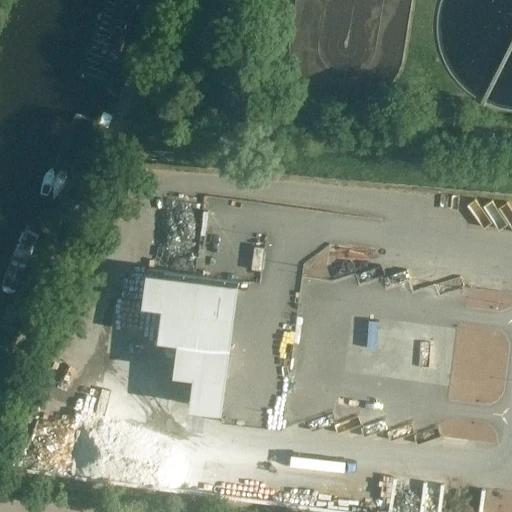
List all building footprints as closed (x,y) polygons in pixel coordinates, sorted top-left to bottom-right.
[(295,0),(289,45),(290,59),(295,72),(302,83),(312,93),(325,99),(338,103),(353,103),(368,99),(381,92),(391,82),(399,69),(403,55),(413,0),(295,0)] [(94,62),(115,70),(137,12),(116,4),(94,62)] [(86,134),(71,128),(41,196),(56,202),(86,134)] [(1,295),(16,302),(46,233),(31,228),(1,295)] [(148,272),(143,310),(166,313),(160,346),(179,349),(174,382),(194,385),(190,413),(221,417),(242,287),(148,272)]
